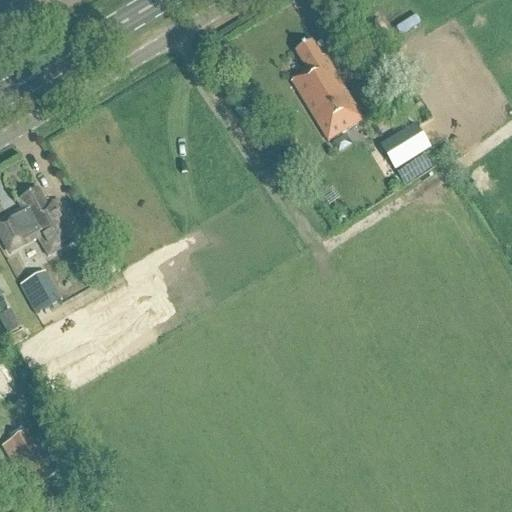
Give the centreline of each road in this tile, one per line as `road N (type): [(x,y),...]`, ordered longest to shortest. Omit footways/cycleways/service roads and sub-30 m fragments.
road 1 (unclassified): [(0,143),(238,0)]
road 2 (primary): [(0,97),(162,0)]
